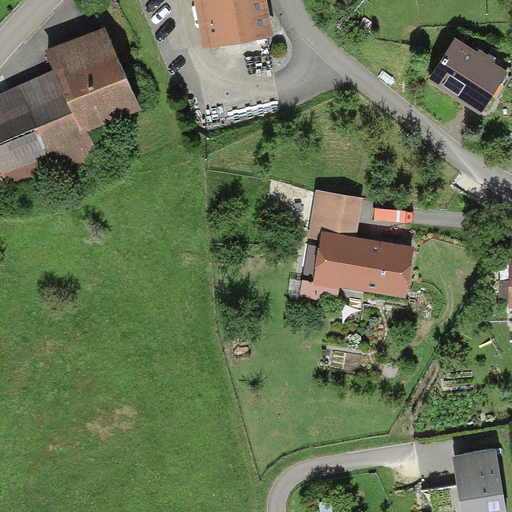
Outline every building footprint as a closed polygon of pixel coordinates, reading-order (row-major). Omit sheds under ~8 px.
[(199,0),(200,2),(195,3),(204,50),(272,36),(265,0),(199,0)] [(65,191),(105,173),(88,137),(144,112),(107,28),(58,49),(44,55),(52,73),(0,96),(0,169),(6,182),(11,193),(56,172),(65,191)] [(456,39),(428,82),(482,117),(510,74),(490,61),(456,39)] [(321,233),(356,238),(363,198),(316,190),(309,231),(321,233)] [(303,281),(301,297),(338,302),(340,289),(409,299),(417,247),(390,243),(356,238),(321,233),(313,283),(303,281)] [(505,511),(494,451),(453,459),(462,511),(505,511)]
